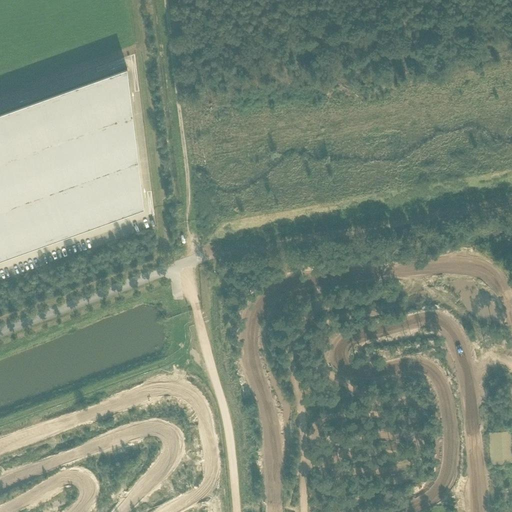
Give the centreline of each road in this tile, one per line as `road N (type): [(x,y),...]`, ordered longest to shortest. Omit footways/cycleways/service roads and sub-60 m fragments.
road 1 (track): [(511,203),(197,258)]
road 2 (track): [(165,0),(197,258)]
road 3 (unknown): [(187,262),(227,424),(236,511)]
